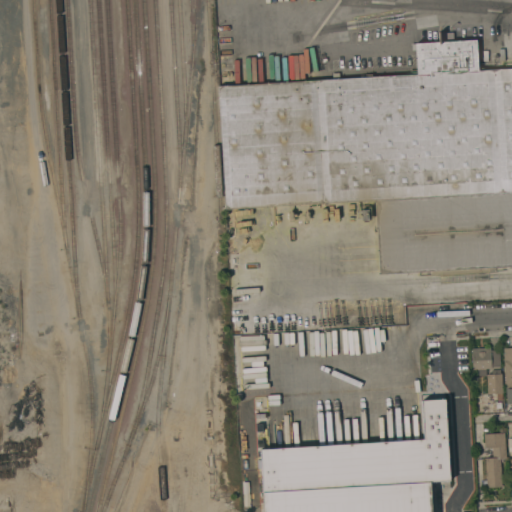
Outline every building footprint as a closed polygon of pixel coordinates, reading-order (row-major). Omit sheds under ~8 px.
[(219,85),(416,74),(415,43),(477,39),(478,70),(511,67),(511,266),(379,275),(375,200),(226,209),(219,85)] [(500,366),(492,366),(492,368),(473,369),(472,348),(490,347),(490,350),(499,350),(500,366)] [(503,348),(511,347),(511,403),(507,404),(505,385),(504,385),(504,381),(505,381),(503,348)] [(503,393),(488,393),(487,374),(492,374),(492,370),(500,369),(500,373),(502,373),(503,393)] [(263,511),(260,448),(423,439),(421,400),(445,399),(449,481),(431,482),(432,511),(263,511)] [(503,458),(503,462),(500,462),(502,486),(487,487),(485,458),(492,457),(491,447),(485,448),(484,434),(505,432),(506,458),(503,458)]
